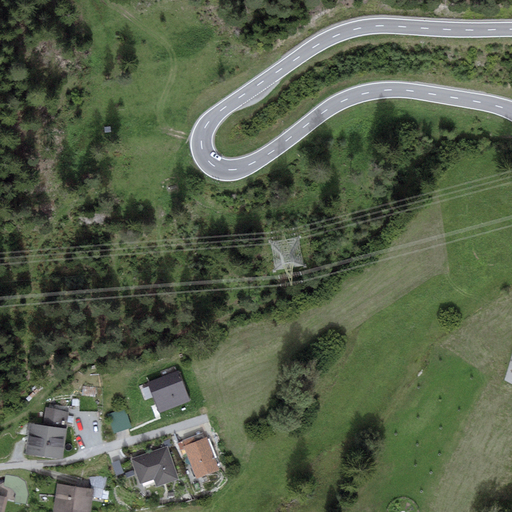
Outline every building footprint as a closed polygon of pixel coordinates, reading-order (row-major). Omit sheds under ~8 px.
[(188,400),(178,373),(150,384),(160,411),(188,400)] [(80,396),(80,411),(97,411),(98,396),(80,396)] [(131,427),(125,408),(108,414),(114,433),(131,427)] [(62,459),(69,412),(46,409),(43,425),(30,423),(26,453),(62,459)] [(185,447),(207,438),(204,432),(183,439),(184,441),(177,443),(179,449),(185,447)] [(219,470),(207,438),(185,447),(197,478),(219,470)] [(179,479),(168,448),(131,460),(140,484),(155,479),(158,486),(179,479)] [(119,461),(111,464),(115,475),(123,473),(119,461)] [(6,475),(4,486),(12,488),(16,494),(14,502),(26,505),(28,494),(25,481),(17,476),(6,475)] [(105,475),(90,477),(94,489),(92,497),(102,499),(107,484),(105,475)] [(94,489),(57,484),(53,511),(57,511),(90,511),(92,497),(94,489)]
